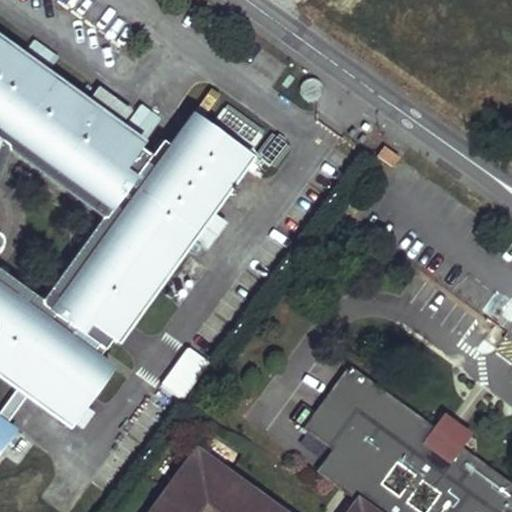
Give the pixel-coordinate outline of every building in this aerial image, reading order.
[(0,375),(68,425),(70,422),(82,405),(110,365),(99,357),(111,340),(115,343),(191,239),(211,211),(249,158),(190,116),(158,160),(141,148),(144,144),(120,127),(86,102),(0,39),(0,375)] [(86,102),(120,127),(132,111),(98,86),(86,102)] [(501,132),(490,124),(482,137),(492,145),(501,132)] [(383,147),(376,156),(391,168),(399,159),(383,147)] [(227,223),(211,211),(191,239),(207,251),(227,223)] [(180,400),(208,359),(187,344),(159,385),(180,400)] [(511,511),(511,485),(460,448),(452,459),(424,439),(432,428),(347,366),(301,429),(331,450),(315,472),(356,502),(348,511),(280,511),(195,450),(150,511),(511,511)] [(93,413),(82,405),(70,422),(80,430),(93,413)] [(0,412),(0,451),(18,425),(0,412)] [(468,437),(440,417),(432,428),(424,439),(452,459),(460,448),(468,437)]
